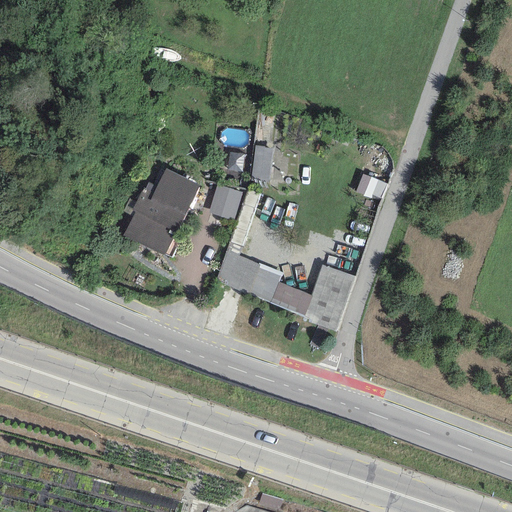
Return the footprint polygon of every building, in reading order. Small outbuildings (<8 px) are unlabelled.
[(259,182),(277,183),(280,152),(261,151),(259,182)] [(143,188),(132,210),(135,212),(123,235),(163,256),(199,186),(165,168),(156,186),(148,182),(145,189),(143,188)] [(242,192),(216,185),(208,213),(234,220),(242,192)] [(287,281),(230,259),(220,284),(277,306),(287,281)] [(362,284),(327,273),(309,329),(345,340),(362,284)]
